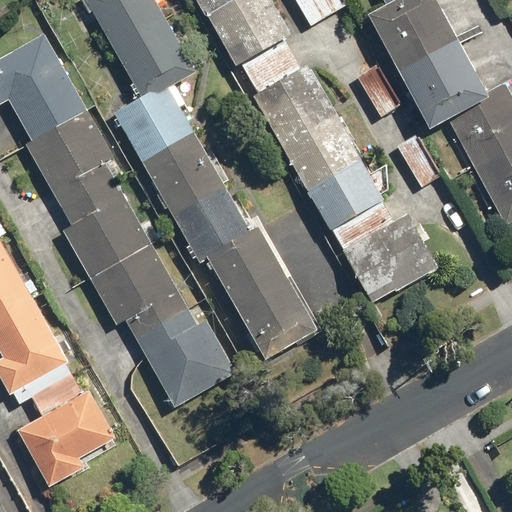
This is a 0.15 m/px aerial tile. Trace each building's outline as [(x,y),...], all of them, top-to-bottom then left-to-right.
[(201,261),(208,257),(268,359),(321,328),(261,224),(252,229),(169,88),(197,72),(155,0),(83,0),(140,96),(113,112),(201,261)] [(197,0),(236,67),(292,35),(271,0),(197,0)] [(339,0),(295,0),(310,26),(344,7),(339,0)] [(431,128),(448,120),(505,226),(511,222),(511,97),(504,83),(487,91),(438,0),(382,0),(386,6),(370,14),(431,128)] [(71,224),(62,229),(117,325),(126,320),(176,407),(238,371),(208,319),(199,324),(105,161),(115,155),(44,33),(0,57),(0,106),(9,101),(32,141),(26,144),(71,224)] [(307,64),(253,95),(331,230),(385,200),(307,64)] [(374,65),(355,77),(379,116),(398,105),(374,65)] [(414,136),(397,147),(420,187),(438,177),(414,136)] [(409,214),(344,251),(373,301),(437,265),(409,214)] [(70,362),(0,238),(0,348),(5,357),(0,359),(0,373),(12,394),(70,362)] [(43,415),(18,429),(51,487),(87,466),(81,457),(118,437),(89,388),(82,391),(72,373),(32,396),(43,415)] [(0,497),(0,511),(8,511),(1,497),(0,497)]
